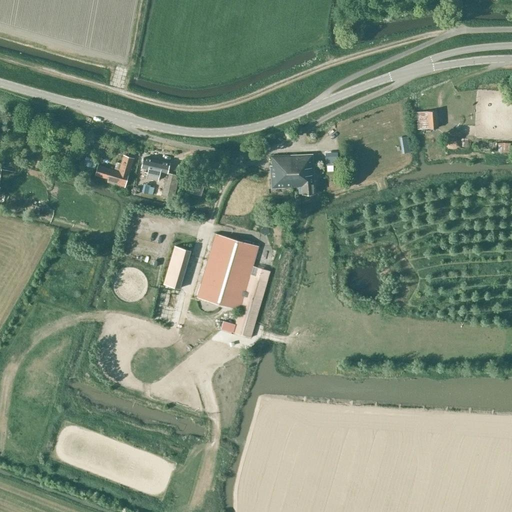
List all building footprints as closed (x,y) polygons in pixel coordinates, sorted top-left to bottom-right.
[(418,132),(437,130),(436,113),(416,115),(418,132)] [(70,132),(67,143),(79,146),(82,136),(70,132)] [(407,137),(400,138),(401,145),(409,144),(407,137)] [(511,142),(487,144),(487,150),(511,149),(511,142)] [(312,154),(291,155),(292,187),(301,187),(302,195),(316,194),(312,154)] [(292,187),(291,155),(271,155),(271,166),(269,166),(271,189),(292,187)] [(128,175),(133,159),(124,156),(119,171),(98,165),(96,171),(95,175),(108,179),(107,181),(117,184),(124,186),(128,175)] [(168,168),(169,165),(144,159),(143,161),(142,161),(141,167),(148,169),(148,171),(147,172),(144,172),(143,177),(146,177),(158,180),(160,171),(167,173),(167,171),(168,168)] [(87,162),(85,168),(96,171),(98,165),(87,162)] [(195,171),(189,191),(197,194),(204,174),(195,171)] [(173,199),(179,176),(169,174),(167,178),(164,178),(160,196),(173,199)] [(144,187),(143,192),(152,195),(154,189),(144,187)] [(235,325),(222,321),(220,329),(250,337),(267,280),(250,275),(258,246),(216,233),(197,297),(240,310),(235,325)] [(164,283),(179,288),(191,249),(175,245),(164,283)] [(169,428),(175,437),(187,431),(181,421),(169,428)]
